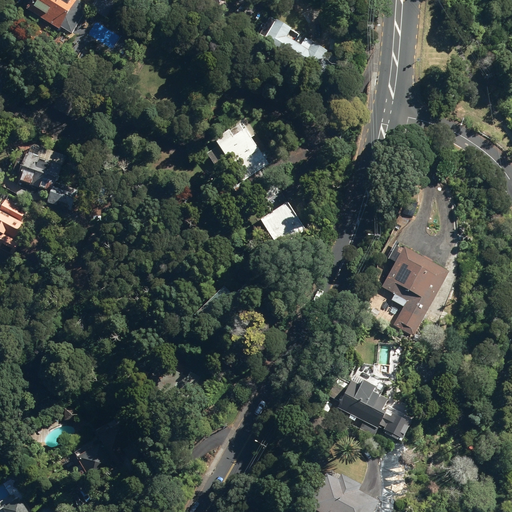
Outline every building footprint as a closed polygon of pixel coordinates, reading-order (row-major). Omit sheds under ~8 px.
[(60,32),(61,30),(72,37),(89,9),(78,2),(79,0),(77,0),(34,0),(26,13),(60,32)] [(96,0),(90,12),(106,21),(115,5),(107,0),(96,0)] [(203,0),(201,4),(215,14),(224,0),(203,0)] [(337,59),(310,43),(306,50),(284,37),(289,30),(267,17),(256,35),(263,39),(267,47),(312,74),(314,72),(325,78),(337,59)] [(90,34),(112,49),(120,37),(97,22),(90,34)] [(0,107),(6,110),(10,102),(2,99),(7,87),(3,86),(8,75),(0,71),(0,107)] [(268,167),(240,124),(213,141),(217,148),(205,155),(213,168),(225,160),(241,185),(268,167)] [(45,202),(71,211),(77,193),(53,185),(63,157),(40,149),(37,157),(23,152),(13,182),(48,193),(45,202)] [(0,251),(11,257),(18,244),(16,242),(25,225),(19,223),(25,211),(4,201),(0,208),(0,237),(0,238),(0,251)] [(259,222),(279,250),(305,232),(285,203),(259,222)] [(87,250),(95,250),(96,237),(88,236),(87,250)] [(414,338),(415,336),(449,274),(432,265),(433,263),(399,245),(391,261),(396,264),(382,289),(394,296),(390,301),(403,308),(392,326),(413,338),(414,338)] [(223,289),(194,316),(209,332),(225,317),(232,324),(260,297),(247,284),(232,298),(223,289)] [(413,338),(411,343),(417,346),(421,339),(415,336),(414,338),(413,338)] [(144,385),(182,405),(187,396),(191,398),(196,388),(194,388),(199,378),(188,373),(185,379),(155,364),(144,385)] [(414,374),(421,386),(432,380),(425,368),(414,374)] [(379,398),(385,386),(356,373),(349,384),(338,378),(325,404),(363,424),(360,429),(374,437),(378,429),(385,432),(383,435),(395,441),(397,439),(400,440),(410,420),(386,408),(383,413),(380,412),(385,401),(379,398)] [(68,406),(27,435),(43,458),(84,430),(68,406)] [(145,464),(120,424),(96,439),(100,446),(75,461),(90,484),(123,463),(120,459),(124,456),(133,472),(145,464)] [(374,511),(378,505),(357,494),(360,489),(330,473),(327,478),(320,474),(317,481),(321,483),(307,509),(313,511),(374,511)] [(25,511),(17,500),(0,511),(1,511),(25,511)]
